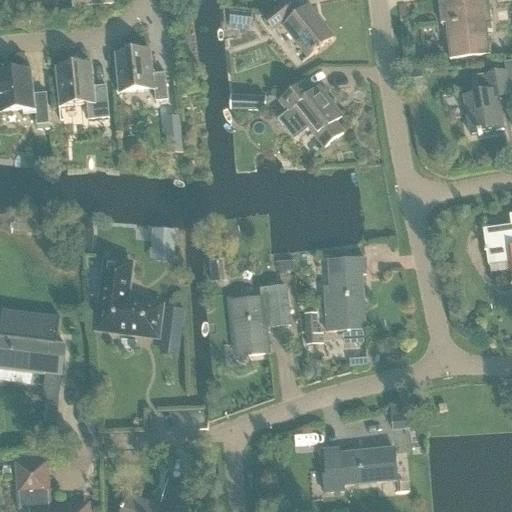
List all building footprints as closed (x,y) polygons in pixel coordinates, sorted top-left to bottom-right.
[(113,5),(112,0),(74,0),(75,9),(113,5)] [(442,0),(443,2),(439,3),(441,26),(446,25),(450,61),(491,56),(488,33),(492,32),(488,0),(442,0)] [(274,33),(282,26),(309,59),(334,39),(308,8),(298,16),(286,1),(263,19),(274,33)] [(154,75),(152,52),(116,56),(119,94),(156,90),(157,102),(169,101),(166,74),(154,75)] [(485,77),(488,98),(465,102),(471,136),(504,130),(499,100),(511,97),(511,62),(506,64),(507,73),(485,77)] [(95,88),(93,66),(56,69),(60,108),(88,105),(89,121),(110,119),(107,87),(95,88)] [(35,95),(33,72),(0,74),(0,113),(0,114),(36,110),(38,126),(50,125),(47,94),(35,95)] [(288,113),(278,121),(294,142),(310,130),(325,149),(343,134),(335,124),(342,118),(319,89),(312,95),(304,84),(280,103),(288,113)] [(231,97),(231,108),(231,111),(266,112),(266,99),(231,97)] [(167,133),(180,132),(179,118),(166,119),(167,133)] [(511,216),(510,217),(511,227),(484,231),(489,266),(511,262),(511,216)] [(151,262),(174,264),(175,232),(152,230),(151,262)] [(342,277),(330,277),(332,318),(343,318),(344,332),(365,331),(362,276),(366,276),(365,261),(341,262),(342,277)] [(107,262),(98,332),(161,340),(165,308),(127,303),(132,266),(107,262)] [(224,263),(210,264),(212,286),(226,285),(224,263)] [(247,343),(248,357),(270,355),(267,329),(291,326),(286,288),(261,291),(262,300),(231,303),(236,344),(247,343)] [(0,337),(0,370),(46,375),(43,403),(47,404),(44,427),(56,428),(66,345),(57,344),(60,318),(3,311),(0,337)] [(317,315),(305,315),(307,347),(319,346),(317,315)] [(164,334),(161,356),(179,359),(182,337),(164,334)] [(442,404),(438,405),(435,405),(436,413),(444,412),(442,404)] [(412,415),(388,418),(389,429),(413,427),(412,415)] [(343,487),(397,482),(394,450),(340,455),(339,450),(324,451),(326,476),(323,476),(325,494),(344,493),(343,487)] [(86,511),(87,508),(50,511),(46,466),(17,470),(20,508),(24,511),(86,511)] [(178,484),(171,507),(184,511),(192,488),(178,484)] [(171,511),(127,498),(121,511),(171,511)]
